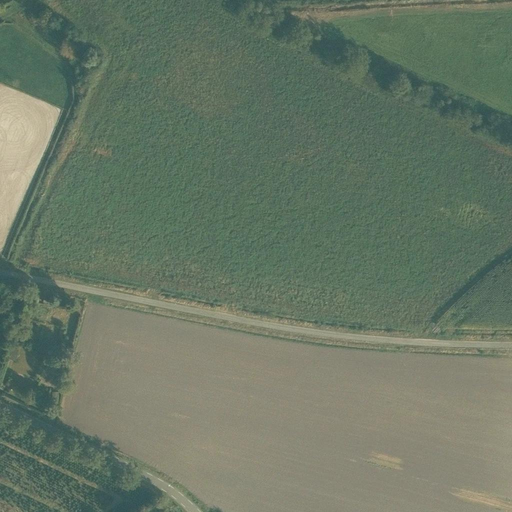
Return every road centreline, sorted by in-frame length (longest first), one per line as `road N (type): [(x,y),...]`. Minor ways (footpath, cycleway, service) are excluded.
road 1 (unclassified): [(0,272),(352,338),(511,344)]
road 2 (unclassified): [(191,511),(118,464),(0,407)]
